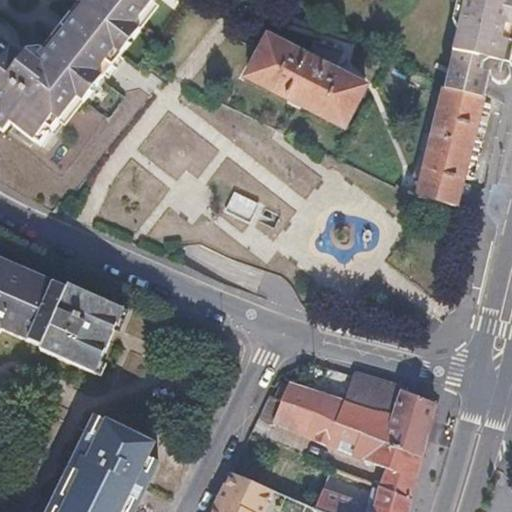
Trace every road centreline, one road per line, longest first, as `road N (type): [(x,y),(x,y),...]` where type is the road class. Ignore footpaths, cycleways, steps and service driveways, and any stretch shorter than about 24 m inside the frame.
road 1 (residential): [(274,329),(0,208)]
road 2 (residential): [(477,384),(274,329)]
road 3 (residential): [(274,329),(186,511)]
road 4 (secondary): [(511,231),(477,384)]
road 5 (secondary): [(477,384),(441,511)]
road 6 (secondary): [(466,511),(502,390)]
